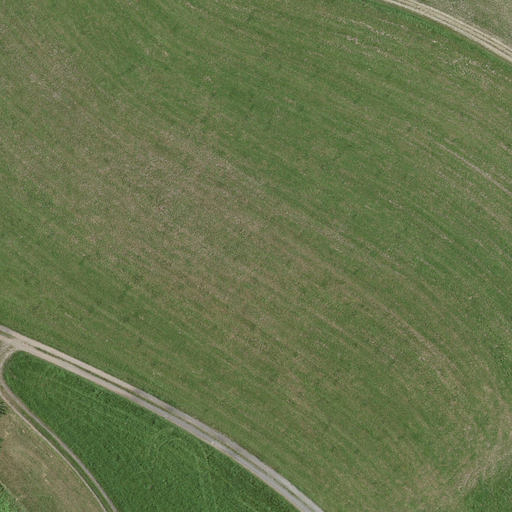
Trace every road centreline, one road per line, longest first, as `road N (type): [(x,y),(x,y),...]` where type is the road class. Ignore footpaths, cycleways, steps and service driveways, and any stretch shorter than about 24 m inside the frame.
road 1 (track): [(312,511),(175,421),(24,342)]
road 2 (track): [(359,0),(453,32),(511,65)]
road 3 (track): [(107,511),(0,386)]
